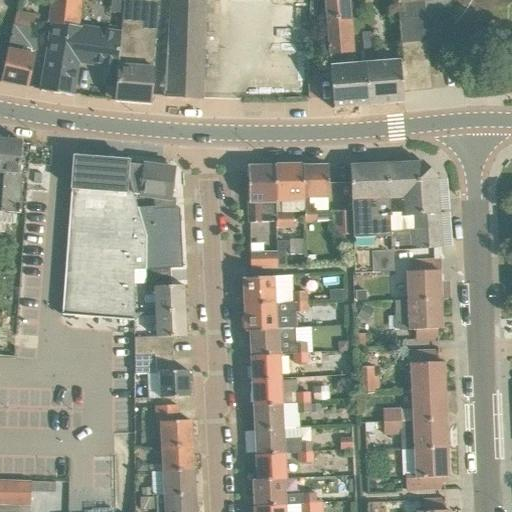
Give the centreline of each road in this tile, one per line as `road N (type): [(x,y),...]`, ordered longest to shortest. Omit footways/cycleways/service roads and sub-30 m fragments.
road 1 (unclassified): [(489,511),(473,121)]
road 2 (residential): [(204,132),(220,511)]
road 3 (tertiary): [(473,121),(204,132)]
road 4 (tertiary): [(204,132),(0,107)]
